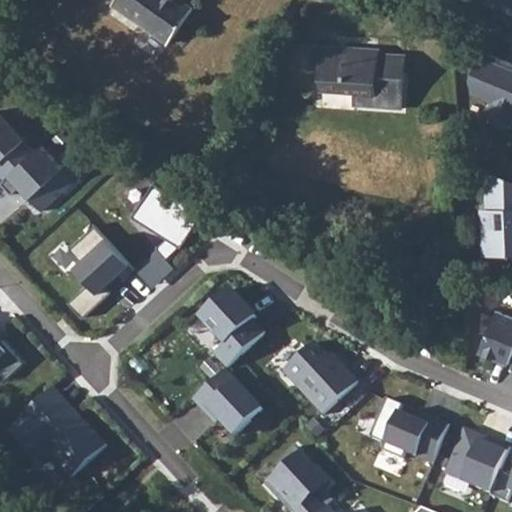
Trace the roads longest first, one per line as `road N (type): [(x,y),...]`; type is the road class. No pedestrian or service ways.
road 1 (residential): [(511,403),(395,355),(222,248),(87,364)]
road 2 (residential): [(87,364),(217,511)]
road 3 (residential): [(0,268),(87,364)]
